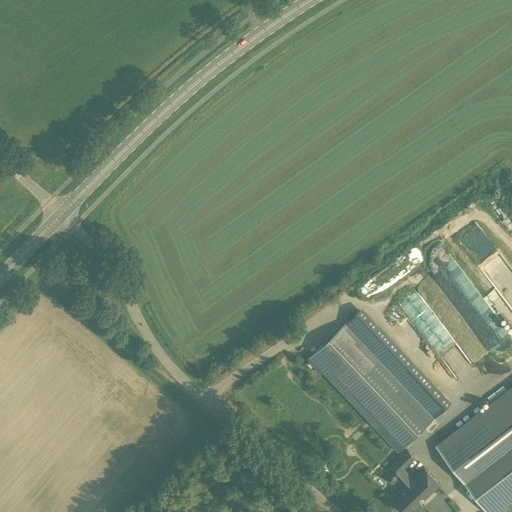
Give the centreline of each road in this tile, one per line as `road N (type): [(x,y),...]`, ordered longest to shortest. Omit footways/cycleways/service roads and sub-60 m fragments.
road 1 (unknown): [(205,400),(353,299),(373,302),(463,406),(429,449),(476,511)]
road 2 (unclassified): [(335,511),(169,367),(103,257),(60,215)]
road 3 (primary): [(60,215),(202,76),(312,0)]
